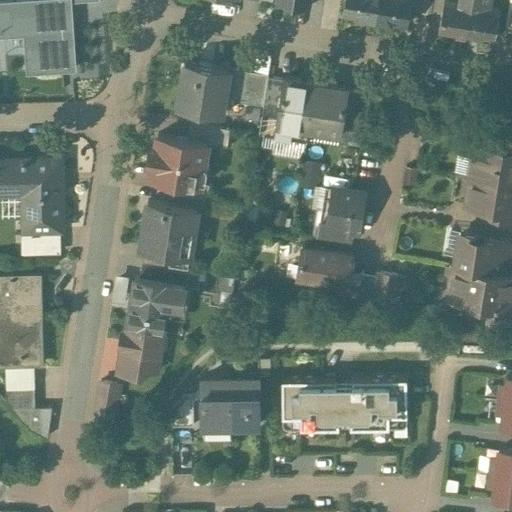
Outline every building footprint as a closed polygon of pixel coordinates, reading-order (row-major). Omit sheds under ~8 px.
[(17,0),(2,1),(2,3),(4,29),(31,27),(34,69),(74,66),(69,0),(17,0)] [(345,0),(343,12),(376,18),(378,0),(345,0)] [(378,0),(376,18),(408,23),(411,0),(378,0)] [(461,0),(443,0),(439,29),(466,33),(472,0),(461,0)] [(489,0),(472,0),(466,33),(494,38),(499,7),(489,5),(489,0)] [(229,67),(186,60),(178,105),(222,113),(229,67)] [(268,73),(252,71),(247,102),(263,105),(268,75),(268,73)] [(284,78),(268,75),(263,105),(262,115),(278,117),(284,78)] [(316,81),(285,76),(284,78),(278,117),(278,118),(309,123),(316,81)] [(347,86),(316,81),(309,123),(340,128),(341,127),(347,88),(347,86)] [(365,91),(347,88),(341,127),(363,131),(365,91)] [(230,128),(190,121),(187,138),(207,141),(207,142),(227,145),(230,128)] [(187,138),(158,133),(156,147),(150,146),(148,160),(153,161),(151,175),(199,183),(201,183),(201,182),(201,180),(194,179),(196,168),(203,163),(207,142),(207,141),(187,138)] [(511,149),(474,143),(469,173),(476,174),(476,177),(511,182),(511,149)] [(61,156),(23,157),(23,158),(0,159),(1,186),(29,186),(30,228),(62,227),(61,156)] [(309,157),(303,180),(319,184),(324,160),(309,157)] [(511,182),(476,177),(476,174),(469,173),(455,171),(455,174),(472,177),(468,203),(493,207),(492,213),(511,216),(511,182)] [(199,183),(171,178),(169,191),(197,196),(199,183)] [(209,183),(201,182),(201,183),(199,183),(197,196),(207,197),(209,183)] [(363,190),(334,186),(328,222),(328,224),(351,227),(357,228),(363,190)] [(247,204),(207,197),(205,212),(245,219),(247,204)] [(197,208),(148,200),(140,245),(172,250),(184,252),(188,226),(194,227),(197,208)] [(351,227),(328,224),(328,222),(320,221),(318,235),(349,240),(351,227)] [(62,229),(62,227),(30,228),(23,228),(23,251),(58,251),(58,229),(62,229)] [(511,241),(465,233),(464,244),(457,249),(454,264),(511,273),(511,272),(506,272),(511,241)] [(172,250),(145,245),(142,260),(169,264),(172,250)] [(353,253),(302,245),(299,262),(303,263),(301,276),(349,283),(353,253)] [(169,264),(142,260),(139,276),(165,280),(164,281),(185,285),(188,267),(169,264)] [(511,273),(454,264),(449,297),(491,304),(489,316),(511,319),(511,273)] [(197,269),(188,267),(185,285),(194,286),(197,269)] [(401,274),(376,270),(376,274),(372,296),(397,300),(399,286),(401,274)] [(376,274),(364,272),(361,295),(372,296),(376,274)] [(413,275),(401,274),(399,286),(411,288),(413,275)] [(39,275),(0,275),(0,319),(40,319),(40,318),(36,318),(36,299),(40,299),(39,275)] [(135,275),(127,323),(129,324),(163,329),(167,303),(167,300),(162,299),(164,281),(165,280),(139,276),(135,275)] [(185,285),(164,281),(162,299),(167,300),(167,303),(182,305),(185,285)] [(40,319),(0,319),(0,364),(41,364),(40,319)] [(163,329),(129,324),(128,329),(122,328),(120,341),(122,342),(122,344),(124,347),(120,371),(137,374),(151,364),(153,349),(159,350),(163,329)] [(407,374),(282,376),(283,424),(407,423),(407,374)] [(511,374),(508,374),(507,382),(499,381),(497,398),(511,399),(511,374)] [(230,376),(202,377),(202,425),(230,424),(230,376)] [(258,376),(230,376),(230,424),(258,424),(258,376)] [(100,381),(93,424),(95,424),(113,414),(119,384),(100,381)] [(35,388),(7,388),(7,401),(13,408),(22,421),(32,430),(48,438),(53,407),(35,407),(35,388)] [(185,391),(171,406),(171,425),(193,425),(193,391),(185,391)] [(511,399),(497,398),(495,414),(503,415),(502,423),(511,424),(511,399)] [(511,448),(499,447),(498,455),(490,454),(488,470),(511,473),(511,448)] [(511,473),(488,470),(486,487),(494,487),(493,496),(511,498),(511,473)]
